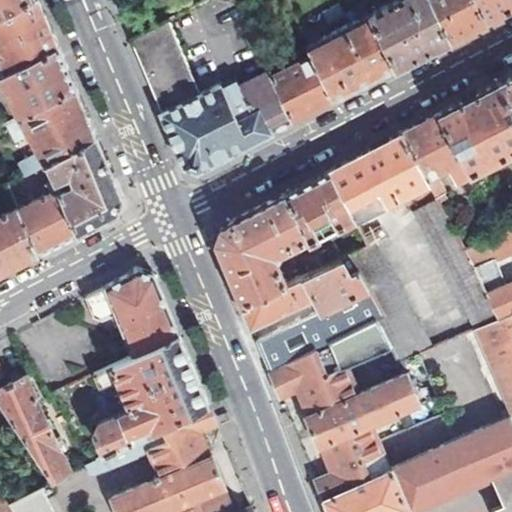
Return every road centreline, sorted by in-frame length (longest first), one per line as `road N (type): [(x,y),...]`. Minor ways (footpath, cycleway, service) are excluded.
road 1 (residential): [(169,220),(511,45)]
road 2 (secondary): [(169,220),(293,511)]
road 3 (secondary): [(78,0),(169,220)]
road 4 (residential): [(0,309),(169,220)]
